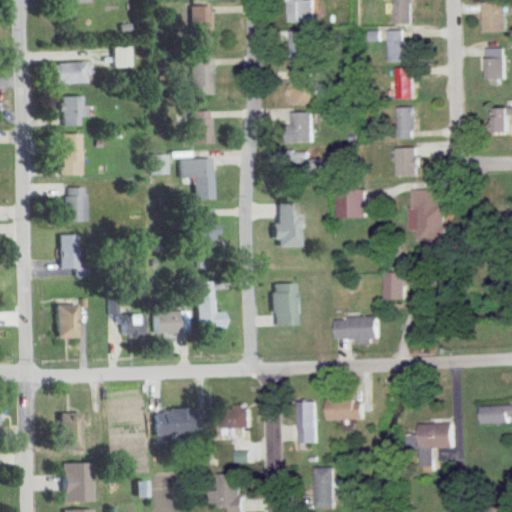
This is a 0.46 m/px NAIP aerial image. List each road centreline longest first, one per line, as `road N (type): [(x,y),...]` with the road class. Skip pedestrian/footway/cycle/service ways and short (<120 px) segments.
road 1 (residential): [(276,511),(274,389),(251,349),(255,0)]
road 2 (residential): [(0,374),(511,359)]
road 3 (tertiary): [(28,511),(20,0)]
road 4 (residential): [(462,160),(453,0)]
